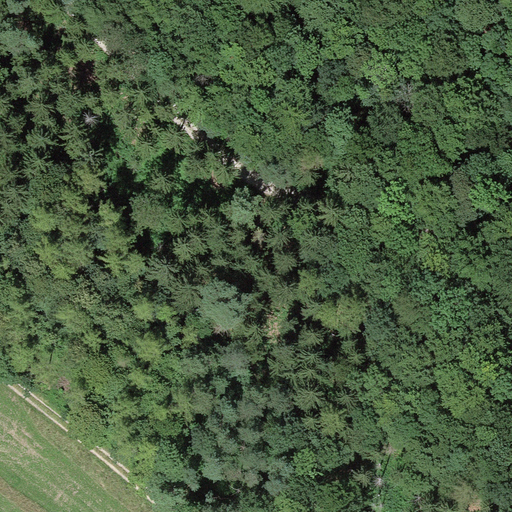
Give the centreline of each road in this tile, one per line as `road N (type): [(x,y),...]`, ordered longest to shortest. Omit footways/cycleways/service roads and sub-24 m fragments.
road 1 (track): [(74,0),(176,108),(293,200),(390,221),(433,242),(511,326)]
road 2 (track): [(0,375),(165,511)]
road 3 (track): [(511,145),(458,0)]
